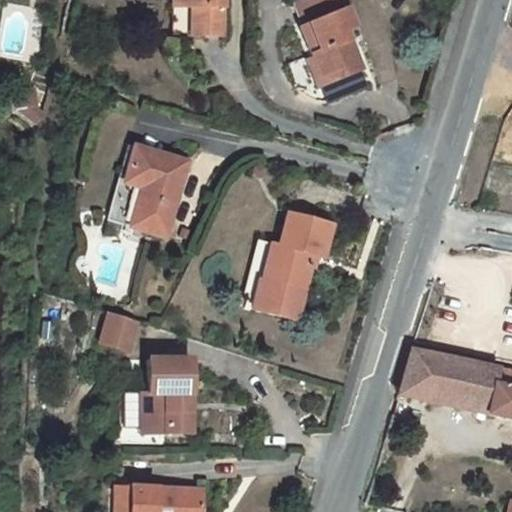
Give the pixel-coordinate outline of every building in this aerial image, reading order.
[(174,0),(174,32),(224,33),(224,0),(174,0)] [(325,74),(344,67),(347,76),(365,70),(348,27),(357,24),(350,7),(305,24),(318,55),(325,74)] [(347,76),(344,67),(325,74),(318,55),(311,58),(322,85),(347,76)] [(25,88),(4,91),(6,107),(27,104),(25,88)] [(35,124),(45,113),(32,103),(23,113),(35,124)] [(125,195),(139,148),(131,146),(118,193),(125,195)] [(137,228),(170,237),(191,162),(139,148),(125,195),(118,193),(110,221),(125,225),(123,230),(136,234),(137,228)] [(300,321),(306,292),(315,257),(326,260),(335,225),(290,214),(282,246),(258,241),(245,296),(259,300),(256,310),(300,321)] [(107,314),(98,344),(128,353),(137,323),(107,314)] [(395,399),(511,424),(511,372),(408,350),(395,399)] [(166,434),(193,433),(191,359),(148,360),(148,394),(124,394),(125,428),(143,428),(167,428),(166,434)] [(130,511),(131,488),(115,487),(114,511),(130,511)] [(203,511),(204,492),(131,488),(130,511),(203,511)]
